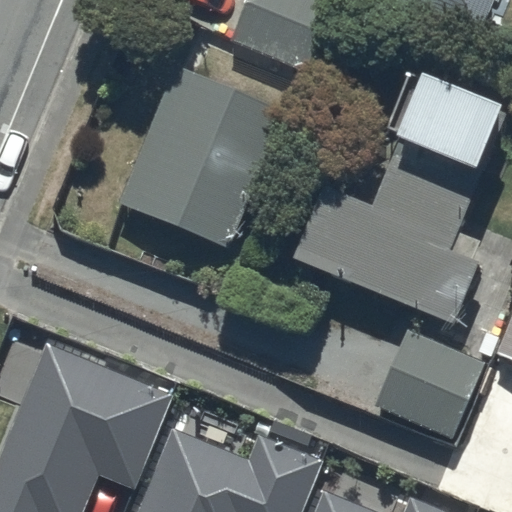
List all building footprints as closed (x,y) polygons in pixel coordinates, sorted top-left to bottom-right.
[(314,0),(251,0),(229,55),(306,87),(337,9),(314,0)] [(346,0),(480,55),(498,7),(480,0),(346,0)] [(286,126),(174,83),(121,222),(233,265),(286,126)] [(396,173),(474,208),(502,145),(422,110),(420,116),(405,109),(386,155),(401,162),(396,173)] [(470,218),(392,183),(373,228),(320,206),(290,276),(453,347),(482,281),(449,267),(470,218)] [(511,327),(496,365),(511,372),(511,327)] [(487,378),(407,344),(376,416),(456,450),(487,378)] [(210,511),(224,480),(109,432),(76,511),(210,511)] [(413,511),(328,475),(313,511),(413,511)]
